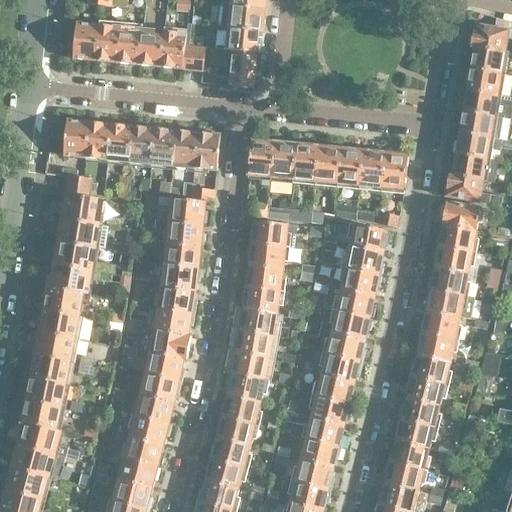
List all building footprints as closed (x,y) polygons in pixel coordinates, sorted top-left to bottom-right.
[(190,9),(191,1),(180,0),(175,0),(174,8),(190,9)] [(231,0),(231,6),(266,10),(267,0),(231,0)] [(218,27),(228,28),(264,32),(266,10),(231,6),(220,5),(219,16),(218,27)] [(193,17),(192,24),(201,25),(201,18),(193,17)] [(476,47),(475,49),(509,54),(510,53),(507,52),(509,39),(511,39),(511,23),(497,19),(495,28),(476,25),(472,46),(476,47)] [(89,23),(89,24),(78,23),(76,44),(68,43),(67,57),(74,57),(74,59),(96,61),(100,26),(99,26),(99,25),(89,23)] [(100,26),(96,61),(117,63),(121,27),(113,26),(114,27),(100,26)] [(121,27),(117,63),(140,65),(143,29),(121,27)] [(264,32),(228,28),(226,51),(233,52),(262,55),(264,32)] [(143,29),(140,65),(162,67),(165,32),(165,31),(143,29)] [(165,32),(162,67),(184,69),(187,46),(188,33),(179,32),(179,33),(165,32)] [(187,46),(184,69),(204,71),(207,48),(196,47),(187,46)] [(475,49),(472,70),(506,75),(509,54),(475,49)] [(233,52),(230,84),(230,86),(254,88),(256,66),(260,66),(262,55),(233,52)] [(472,70),(468,90),(502,97),(502,96),(506,75),(472,70)] [(468,90),(465,112),(510,120),(511,120),(511,97),(509,98),(502,96),(502,97),(468,90)] [(506,141),(510,120),(465,112),(461,134),(506,141)] [(65,156),(70,157),(69,158),(87,160),(90,123),(68,120),(65,156)] [(90,123),(87,160),(107,162),(111,125),(90,123)] [(111,125),(107,162),(129,164),(133,127),(111,125)] [(133,127),(129,164),(151,166),(154,129),(133,127)] [(154,129),(151,166),(173,168),(177,131),(154,129)] [(177,131),(173,168),(194,170),(198,133),(177,131)] [(198,133),(194,170),(210,172),(211,171),(218,171),(221,135),(198,133)] [(461,134),(457,155),(491,161),(493,150),(501,151),(501,149),(511,150),(511,142),(506,141),(461,134)] [(253,140),(249,175),(255,176),(255,178),(263,178),(262,186),(271,187),(271,179),(272,179),(275,143),(253,140)] [(275,143),(272,179),(294,181),(298,145),(296,145),(294,142),(287,141),(284,144),(275,143)] [(298,145),(294,181),(316,184),(320,147),(318,147),(317,144),(309,143),(306,146),(298,145)] [(320,147),(316,184),(338,186),(341,149),(340,149),(338,146),(331,146),(329,148),(320,147)] [(341,149),(338,186),(360,188),(363,152),(362,151),(361,148),(353,148),(351,150),(341,149)] [(363,152),(360,188),(382,190),(386,154),(384,154),(383,150),(376,150),(374,153),(363,152)] [(386,154),(382,190),(394,191),(394,190),(405,192),(408,156),(386,154)] [(454,177),(485,182),(487,182),(491,161),(457,155),(454,177)] [(79,172),(64,170),(63,176),(70,177),(78,178),(79,172)] [(118,198),(126,199),(128,177),(120,176),(118,198)] [(70,177),(67,191),(91,194),(93,184),(93,180),(78,178),(70,177)] [(454,177),(450,177),(446,198),(481,204),(498,206),(500,198),(483,195),(485,182),(454,177)] [(138,191),(148,192),(149,180),(139,179),(138,191)] [(160,194),(170,195),(172,182),(161,181),(160,194)] [(191,197),(191,189),(192,187),(182,186),(182,196),(191,197)] [(191,189),(191,197),(215,200),(216,191),(191,189)] [(157,197),(144,195),(143,202),(156,204),(157,197)] [(66,197),(63,220),(111,228),(116,229),(117,221),(107,219),(107,218),(103,217),(104,208),(101,207),(102,202),(66,197)] [(171,199),(168,221),(204,225),(204,224),(207,224),(208,212),(205,212),(206,203),(190,201),(171,199)] [(336,202),(335,216),(342,217),(343,203),(336,202)] [(448,204),(444,225),(477,232),(481,208),(454,203),(454,205),(448,204)] [(246,204),(245,217),(268,219),(269,206),(246,204)] [(280,207),(269,206),(268,219),(291,221),(292,209),(280,207)] [(314,211),(292,209),(291,221),(312,223),(314,211)] [(325,212),(314,211),(312,223),(324,224),(325,212)] [(357,222),(378,225),(379,214),(358,212),(357,222)] [(379,214),(378,225),(397,229),(400,217),(380,213),(379,214)] [(154,220),(142,218),(141,225),(154,227),(154,220)] [(63,220),(59,243),(98,250),(108,250),(111,228),(63,220)] [(168,221),(166,244),(201,247),(201,246),(204,246),(206,235),(202,235),(204,225),(168,221)] [(251,232),(249,244),(287,248),(289,232),(288,232),(289,225),(255,222),(254,233),(251,232)] [(353,224),(349,247),(383,254),(385,244),(388,245),(390,235),(387,234),(388,231),(353,224)] [(440,236),(438,247),(474,252),(478,232),(477,232),(444,225),(442,237),(440,236)] [(324,229),(311,227),(310,234),(322,235),(324,229)] [(499,228),(498,235),(510,237),(511,231),(499,228)] [(135,244),(137,232),(127,230),(125,243),(135,244)] [(325,235),(324,242),(337,244),(338,237),(325,235)] [(510,237),(498,235),(495,235),(493,245),(507,248),(510,237)] [(150,242),(139,241),(138,248),(150,249),(150,242)] [(337,244),(324,242),(323,249),(335,251),(337,244)] [(59,243),(56,265),(111,275),(113,266),(95,263),(98,250),(59,243)] [(166,244),(163,266),(199,269),(199,267),(201,267),(203,257),(200,256),(201,247),(166,244)] [(287,248),(249,244),(248,255),(251,256),(250,267),(285,270),(286,258),(287,248)] [(349,247),(345,268),(382,276),(384,265),(381,264),(383,254),(349,247)] [(438,260),(436,268),(470,274),(474,252),(438,247),(435,259),(438,260)] [(48,287),(49,288),(85,295),(90,296),(92,281),(109,284),(111,275),(56,265),(54,275),(51,275),(49,275),(48,287)] [(303,272),(313,273),(315,266),(304,265),(303,272)] [(163,266),(160,288),(195,293),(197,281),(200,281),(201,271),(199,270),(199,269),(163,266)] [(246,275),(244,287),(282,292),(285,270),(250,267),(249,275),(246,275)] [(345,268),(341,289),(375,297),(377,287),(379,288),(382,276),(345,268)] [(431,279),(429,289),(466,295),(468,284),(470,274),(436,268),(433,280),(431,279)] [(501,280),(503,270),(490,268),(489,277),(501,280)] [(315,283),(326,285),(331,287),(333,279),(317,275),(315,283)] [(146,279),(134,277),(133,283),(145,286),(146,279)] [(500,289),(501,280),(489,277),(487,286),(500,289)] [(145,286),(133,283),(132,290),(144,292),(145,286)] [(326,285),(315,283),(314,289),(324,291),(326,285)] [(511,295),(511,285),(504,284),(502,294),(511,295)] [(246,299),(244,310),(279,317),(282,292),(244,287),(243,298),(246,299)] [(49,288),(45,311),(81,318),(85,318),(90,316),(92,308),(88,305),(90,296),(85,295),(49,288)] [(159,295),(157,309),(195,315),(197,303),(194,303),(195,293),(160,288),(159,295)] [(341,289),(336,311),(373,319),(375,308),(373,307),(375,297),(341,289)] [(429,302),(427,311),(462,318),(466,295),(429,289),(426,302),(429,302)] [(118,300),(127,302),(128,295),(119,293),(118,300)] [(157,309),(153,332),(191,338),(191,337),(188,336),(190,326),(193,327),(195,315),(157,309)] [(240,318),(238,331),(275,338),(279,317),(244,310),(243,319),(240,318)] [(45,311),(41,333),(77,340),(81,318),(45,311)] [(288,319),(303,322),(305,314),(289,311),(288,319)] [(336,311),(331,332),(365,341),(368,330),(371,331),(373,319),(336,311)] [(422,322),(420,333),(457,340),(462,318),(427,311),(425,322),(422,322)] [(122,325),(124,317),(111,315),(110,323),(122,325)] [(507,318),(498,316),(494,332),(503,335),(507,318)] [(308,318),(306,325),(320,329),(322,322),(308,318)] [(490,323),(479,321),(477,320),(475,329),(488,332),(490,323)] [(139,323),(127,321),(126,327),(138,329),(139,323)] [(121,333),(122,325),(110,323),(108,331),(121,333)] [(306,325),(304,332),(318,336),(320,329),(306,325)] [(138,329),(126,327),(125,333),(137,335),(138,329)] [(289,341),(299,343),(301,331),(292,330),(289,341)] [(239,343),(237,353),(271,360),(275,338),(238,331),(236,342),(239,343)] [(150,348),(149,352),(187,361),(191,338),(153,332),(150,348)] [(331,332),(326,354),(363,363),(366,352),(363,352),(365,341),(331,332)] [(41,333),(36,356),(73,363),(77,340),(41,333)] [(420,345),(418,355),(452,364),(457,340),(420,333),(417,345),(420,345)] [(489,353),(496,354),(499,345),(492,343),(489,353)] [(135,348),(122,345),(120,354),(133,357),(135,348)] [(149,352),(145,374),(182,383),(185,371),(182,371),(184,362),(187,362),(187,361),(149,352)] [(232,362),(229,374),(267,382),(271,362),(271,360),(237,353),(235,363),(232,362)] [(326,354),(321,375),(355,384),(357,374),(360,375),(363,363),(326,354)] [(294,364),(296,357),(283,355),(282,362),(294,364)] [(413,364),(410,376),(446,385),(452,364),(418,355),(416,364),(413,364)] [(503,358),(487,355),(483,376),(494,378),(499,379),(503,358)] [(36,356),(32,379),(68,386),(73,363),(36,356)] [(83,356),(81,365),(93,367),(95,359),(83,356)] [(479,371),(481,362),(469,359),(466,368),(479,371)] [(299,362),(297,369),(309,372),(311,365),(299,362)] [(81,365),(79,373),(91,376),(93,367),(81,365)] [(297,369),(295,376),(307,379),(309,372),(297,369)] [(145,374),(140,395),(174,404),(177,394),(179,394),(182,383),(145,374)] [(230,386),(228,397),(262,405),(264,394),(267,382),(229,374),(227,385),(230,386)] [(280,382),(289,384),(291,376),(282,374),(280,382)] [(321,375),(315,396),(352,406),(355,395),(352,394),(355,384),(321,375)] [(410,387),(408,398),(441,406),(446,385),(410,376),(408,386),(410,387)] [(491,396),(494,378),(483,376),(480,394),(491,396)] [(32,379),(27,401),(63,409),(68,386),(32,379)] [(115,380),(113,388),(126,392),(128,383),(115,380)] [(473,392),(475,383),(463,380),(461,389),(473,392)] [(113,388),(111,397),(123,400),(126,392),(113,388)] [(140,395),(134,416),(172,426),(175,414),(172,413),(174,404),(140,395)] [(315,396),(310,418),(344,427),(347,415),(350,416),(352,406),(315,396)] [(223,405),(220,418),(256,427),(262,405),(228,397),(226,406),(223,405)] [(403,406),(400,419),(436,427),(441,406),(408,398),(405,407),(403,406)] [(21,422),(21,423),(58,431),(63,409),(27,401),(24,420),(21,422)] [(73,402),(71,410),(83,413),(85,404),(73,402)] [(290,402),(287,412),(293,414),(296,403),(290,402)] [(453,409),(454,409),(462,411),(464,405),(455,403),(453,409)] [(95,415),(103,417),(105,409),(97,408),(95,415)] [(465,421),(467,412),(462,411),(454,409),(452,418),(465,421)] [(493,410),(491,422),(499,423),(501,411),(493,410)] [(511,412),(501,410),(499,423),(511,426),(511,412)] [(134,416),(129,437),(164,446),(166,436),(169,436),(172,426),(134,416)] [(220,429),(217,439),(251,448),(254,438),(256,427),(220,418),(218,428),(220,429)] [(310,418),(305,439),(342,449),(344,437),(342,436),(344,427),(310,418)] [(481,421),(471,418),(466,436),(477,438),(481,421)] [(400,430),(397,441),(431,449),(436,427),(400,419),(397,429),(400,430)] [(106,422),(103,431),(116,434),(118,425),(106,422)] [(23,435),(20,446),(57,456),(63,432),(58,431),(21,423),(18,434),(23,435)] [(271,423),(270,430),(280,432),(282,426),(271,423)] [(84,436),(99,439),(101,430),(86,427),(84,436)] [(477,438),(466,436),(461,454),(472,457),(475,445),(483,447),(484,441),(477,438)] [(129,437),(123,459),(158,468),(158,466),(161,467),(164,455),(161,455),(164,446),(129,437)] [(212,448),(209,461),(246,470),(251,448),(217,439),(215,448),(212,448)] [(305,439),(300,460),(334,469),(336,460),(339,460),(342,449),(305,439)] [(392,449),(389,461),(426,470),(431,449),(397,441),(395,450),(392,449)] [(101,442),(99,452),(106,454),(109,444),(101,442)] [(457,455),(459,446),(444,442),(442,451),(457,455)] [(261,450),(273,453),(275,447),(263,444),(261,450)] [(20,446),(14,468),(51,478),(63,481),(69,459),(57,456),(20,446)] [(278,455),(290,458),(292,451),(279,448),(278,455)] [(454,463),(457,455),(442,451),(439,460),(454,463)] [(276,461),(288,464),(290,458),(278,455),(276,461)] [(123,459),(118,480),(152,489),(155,481),(157,481),(160,470),(157,470),(158,468),(123,459)] [(300,460),(294,482),(331,492),(334,480),(332,479),(334,469),(300,460)] [(209,472),(206,481),(240,490),(246,470),(209,461),(206,471),(209,472)] [(389,472),(387,483),(420,491),(426,470),(389,461),(387,472),(389,472)] [(98,464),(96,473),(104,476),(107,466),(98,464)] [(14,468),(8,490),(44,501),(49,482),(51,478),(14,468)] [(457,476),(470,480),(473,481),(476,474),(460,468),(457,476)] [(511,471),(506,470),(500,490),(511,493),(511,471)] [(96,473),(94,481),(106,485),(108,477),(104,476),(96,473)] [(77,485),(89,488),(92,479),(79,475),(77,485)] [(470,480),(457,476),(450,495),(463,500),(470,480)] [(118,480),(112,500),(150,511),(153,499),(150,499),(152,489),(118,480)] [(201,491),(198,502),(235,511),(240,490),(206,481),(204,492),(201,491)] [(294,482),(289,503),(321,511),(323,511),(326,502),(328,503),(331,492),(294,482)] [(411,511),(427,511),(432,494),(420,491),(387,483),(384,492),(382,491),(379,504),(411,511)] [(251,493),(263,496),(265,489),(253,486),(251,493)] [(445,497),(447,489),(434,486),(432,494),(445,497)] [(8,490),(1,511),(41,511),(44,501),(8,490)] [(511,511),(511,493),(500,490),(497,499),(504,501),(504,502),(509,504),(505,511),(511,511)] [(267,497),(279,500),(281,494),(269,491),(267,497)] [(249,500),(261,503),(263,496),(251,493),(249,500)] [(443,506),(445,497),(432,494),(430,503),(443,506)] [(67,498),(55,495),(52,503),(65,506),(67,498)] [(266,504),(277,507),(279,500),(267,497),(266,504)] [(149,511),(150,511),(112,500),(109,511),(149,511)] [(234,511),(235,511),(198,502),(195,511),(234,511)] [(63,511),(65,506),(52,503),(50,511),(55,511),(63,511)] [(321,511),(289,503),(287,511),(321,511)]
